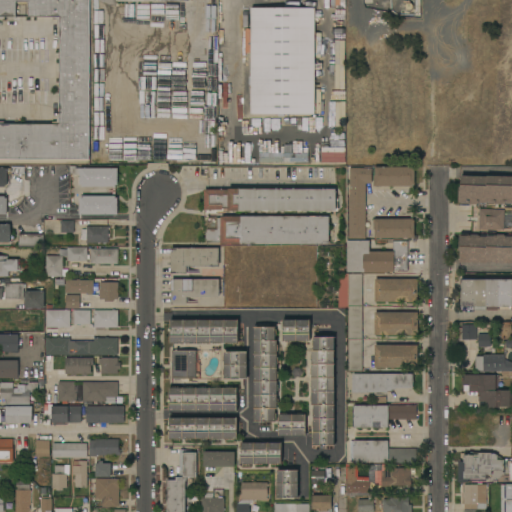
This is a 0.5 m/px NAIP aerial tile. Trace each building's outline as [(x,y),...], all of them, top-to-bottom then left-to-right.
[(89,0),(89,160),(0,160),(0,122),(4,122),(4,125),(52,125),(52,122),(57,122),(57,114),(60,114),(60,28),(57,28),(57,20),(53,20),(53,17),(28,17),(28,2),(16,2),(16,17),(5,17),(5,20),(0,20),(0,0),(89,0)] [(251,8),(315,8),(315,114),(251,114),(251,8)] [(335,40),(340,40),(340,41),(344,41),(345,90),(340,90),(340,89),(335,89),(335,40)] [(335,102),(340,102),(345,102),(345,126),(340,126),(340,127),(336,127),(335,102)] [(321,148),(345,148),(345,164),(321,163),(321,148)] [(231,153),(243,153),(243,162),(230,162),(231,153)] [(260,153),(309,153),(309,164),(260,164),(260,153)] [(81,187),(81,185),(80,185),(80,175),(75,175),(75,174),(69,174),(69,166),(76,166),(76,169),(117,169),(118,185),(115,185),(115,187),(81,187)] [(511,168),(461,166),(461,175),(511,177),(511,168)] [(0,169),(11,169),(11,167),(25,167),(25,175),(7,175),(7,185),(5,185),(5,187),(0,187),(0,169)] [(415,167),(415,185),(412,185),(412,186),(374,187),(374,176),(375,176),(375,167),(415,167)] [(348,236),(349,236),(349,197),(350,197),(350,168),(371,168),(372,184),(365,184),(366,239),(348,239),(348,236)] [(487,177),(487,176),(511,176),(511,205),(505,205),(505,203),(505,204),(504,204),(503,205),(495,204),(494,203),(494,205),(487,204),(487,205),(480,205),(480,203),(479,203),(479,204),(477,204),(477,205),(469,204),(470,203),(468,203),(468,205),(460,205),(460,203),(458,203),(459,187),(460,187),(461,176),(487,177)] [(228,190),(336,189),(336,208),(338,208),(338,212),(217,212),(217,214),(209,214),(209,218),(205,218),(205,210),(204,210),(204,190),(228,190)] [(79,215),(79,198),(81,198),(81,196),(115,196),(115,198),(117,198),(117,215),(79,215)] [(504,210),(503,231),(479,230),(479,209),(504,210)] [(329,217),(329,245),(221,245),(221,243),(206,243),(206,240),(205,240),(205,232),(206,232),(206,230),(217,230),(217,218),(221,218),(221,217),(329,217)] [(413,219),(413,220),(414,220),(414,238),(375,239),(375,229),(374,229),(374,219),(413,219)] [(60,233),(61,221),(74,221),(74,233),(60,233)] [(0,224),(10,224),(10,237),(13,237),(13,242),(0,242),(0,224)] [(106,243),(106,244),(103,244),(103,243),(86,243),(86,241),(81,241),(81,230),(87,230),(87,227),(108,227),(108,228),(109,228),(109,230),(108,230),(108,234),(109,234),(109,237),(108,237),(108,243),(106,243)] [(43,234),(44,247),(19,247),(19,235),(43,234)] [(511,263),(487,263),(460,262),(460,251),(459,251),(459,236),(461,236),(461,234),(487,235),(487,234),(495,234),(495,236),(496,236),(496,235),(504,235),(504,237),(506,237),(506,235),(511,235),(511,263)] [(347,241),(369,241),(369,252),(393,252),(393,242),(408,242),(408,272),(394,272),(390,272),(390,273),(347,273),(347,241)] [(67,261),(67,248),(87,248),(87,255),(89,255),(89,259),(87,259),(87,261),(67,261)] [(219,248),(219,267),(189,267),(189,273),(187,273),(187,274),(171,274),(171,248),(219,248)] [(90,249),(118,249),(118,264),(113,264),(113,265),(110,265),(110,264),(99,264),(99,265),(95,265),(95,264),(90,264),(90,249)] [(0,256),(8,256),(8,260),(18,260),(18,271),(8,272),(8,277),(0,277),(0,256)] [(62,256),(63,267),(63,270),(63,278),(47,279),(46,256),(62,256)] [(348,275),(362,275),(362,372),(348,372),(348,275)] [(219,279),(219,297),(189,297),(189,303),(187,303),(187,304),(171,304),(171,279),(219,279)] [(417,280),(417,302),(375,302),(375,279),(417,280)] [(461,280),(466,280),(466,279),(471,279),(471,280),(479,280),(479,279),(483,279),(483,280),(492,280),(492,279),(496,279),(496,280),(504,280),(504,279),(508,279),(508,280),(511,280),(511,310),(461,310),(461,307),(461,280)] [(66,280),(77,280),(80,280),(93,281),(93,294),(92,294),(92,295),(88,295),(88,294),(66,294),(66,280)] [(100,283),(118,283),(118,300),(113,300),(113,302),(105,302),(105,300),(100,300),(100,283)] [(23,284),(23,299),(5,299),(5,284),(23,284)] [(25,309),(24,292),(26,292),(26,291),(39,291),(39,289),(43,289),(43,291),(44,291),(44,309),(25,309)] [(79,295),(79,309),(66,309),(66,296),(79,295)] [(60,328),(57,328),(46,328),(46,310),(65,310),(67,310),(70,310),(70,328),(60,328)] [(90,310),(90,325),(74,325),(74,311),(90,310)] [(94,311),(112,311),(112,310),(115,310),(115,311),(118,311),(118,328),(108,328),(105,328),(94,328),(94,311)] [(417,313),(417,335),(375,335),(375,313),(417,313)] [(238,320),(238,343),(234,343),(234,344),(228,344),(228,343),(222,343),(222,344),(216,344),(216,343),(207,343),(207,344),(201,344),(201,343),(195,343),(195,344),(188,344),(188,343),(181,343),(181,344),(175,344),(175,343),(170,343),(170,321),(238,320)] [(309,320),(309,341),(308,341),(308,342),(301,342),(301,341),(292,341),(292,342),(285,342),(285,341),(283,341),(283,320),(309,320)] [(462,340),(462,327),(476,326),(476,340),(462,340)] [(254,328),(275,328),(275,330),(276,330),(276,335),(275,335),(275,341),(277,341),(277,345),(278,345),(278,351),(277,351),(277,358),(278,358),(278,364),(277,364),(277,372),(278,372),(278,378),(277,378),(277,409),(275,409),(275,414),(276,414),(276,419),(275,419),(275,422),(254,422),(254,328)] [(478,348),(478,335),(490,334),(490,347),(478,348)] [(0,335),(18,335),(18,353),(0,353),(0,335)] [(46,355),(46,338),(57,338),(57,337),(60,337),(60,338),(70,338),(70,355),(46,355)] [(334,446),(313,446),(313,443),(313,437),(314,437),(313,427),(312,427),(312,421),(313,421),(313,416),(312,416),(312,410),(313,410),(313,405),(312,405),(312,401),(311,401),(311,395),(312,395),(312,387),(310,387),(310,381),(312,381),(312,375),(311,375),(311,368),(312,368),(312,360),(310,360),(310,354),(311,354),(311,351),(313,351),(313,346),(312,346),(312,340),(313,340),(313,338),(334,337),(334,446)] [(73,341),(94,341),(94,338),(105,338),(109,338),(118,338),(118,356),(114,356),(111,355),(109,356),(73,356),(73,341)] [(418,346),(418,368),(374,368),(375,345),(418,346)] [(172,351),(198,351),(198,363),(200,363),(200,378),(172,378),(172,351)] [(247,379),(225,379),(225,372),(223,372),(223,355),(224,355),(224,352),(247,352),(247,379)] [(511,372),(483,372),(483,371),(478,371),(476,371),(476,358),(484,357),(484,356),(505,355),(505,360),(507,361),(511,363),(511,372)] [(93,358),(93,366),(91,366),(91,374),(87,374),(87,376),(82,376),(82,374),(77,374),(77,376),(71,376),(71,374),(65,374),(65,358),(93,358)] [(101,374),(101,364),(98,364),(98,360),(101,360),(101,358),(118,358),(118,363),(120,363),(120,370),(118,370),(118,374),(101,374)] [(0,360),(18,361),(18,379),(0,378),(0,360)] [(485,408),(485,407),(479,407),(479,402),(478,402),(478,393),(469,393),(469,392),(463,393),(464,386),(462,386),(462,375),(468,375),(468,372),(472,372),(472,375),(484,375),(495,375),(496,391),(501,390),(501,391),(508,391),(511,390),(511,407),(510,407),(485,408)] [(399,374),(399,373),(409,373),(409,374),(412,374),(412,389),(395,389),(395,390),(391,390),(391,391),(388,391),(388,393),(352,393),(352,374),(399,374)] [(58,382),(75,382),(75,390),(77,390),(77,402),(71,402),(71,401),(58,401),(58,382)] [(118,382),(118,398),(115,398),(115,404),(105,404),(105,402),(83,402),(83,382),(118,382)] [(0,383),(13,383),(13,389),(18,389),(18,386),(28,386),(28,383),(37,383),(37,392),(30,392),(30,405),(5,405),(5,399),(0,399),(0,383)] [(170,411),(170,388),(173,388),(173,387),(179,387),(179,388),(187,388),(187,387),(192,387),(192,388),(200,388),(200,387),(206,387),(206,388),(237,388),(237,411),(170,411)] [(81,423),(68,423),(52,423),(52,417),(45,417),(45,405),(55,405),(55,407),(68,407),(68,406),(81,407),(81,423)] [(354,428),(354,427),(352,427),(352,407),(354,407),(354,406),(416,406),(416,420),(388,419),(388,428),(354,428)] [(5,424),(5,407),(32,407),(32,424),(5,424)] [(124,407),(124,423),(112,423),(112,424),(108,424),(108,423),(86,423),(86,407),(124,407)] [(279,436),(279,414),(305,414),(305,436),(279,436)] [(237,418),(237,439),(170,439),(170,418),(237,418)] [(119,439),(119,450),(120,450),(120,455),(96,455),(96,457),(89,457),(89,441),(96,441),(96,439),(119,439)] [(0,440),(13,440),(13,448),(14,448),(14,463),(0,463),(0,440)] [(361,441),(361,440),(366,440),(366,441),(377,441),(377,440),(382,440),(382,441),(388,441),(388,449),(416,449),(416,463),(354,463),(353,462),(352,442),(361,441)] [(50,441),(50,452),(36,452),(35,441),(50,441)] [(281,443),(281,464),(263,464),(263,465),(257,465),(257,464),(250,464),(250,465),(243,465),(243,464),(241,464),(241,443),(281,443)] [(87,444),(87,458),(53,458),(53,444),(87,444)] [(196,478),(190,478),(188,478),(186,478),(186,481),(185,481),(185,511),(167,511),(167,510),(167,500),(167,494),(167,491),(167,485),(167,480),(175,480),(175,476),(179,476),(179,450),(183,450),(183,452),(196,452),(196,478)] [(203,467),(203,452),(234,452),(234,467),(203,467)] [(468,479),(468,482),(459,482),(460,462),(464,462),(464,455),(470,456),(470,453),(472,453),(472,454),(494,454),(497,456),(497,460),(504,460),(504,471),(491,471),(491,475),(486,475),(486,479),(468,479)] [(87,487),(75,487),(75,483),(74,483),(74,479),(75,479),(75,475),(73,475),(73,461),(87,461),(87,487)] [(111,477),(95,477),(96,463),(99,463),(99,461),(103,461),(103,463),(111,463),(111,477)] [(52,474),(55,474),(55,465),(69,465),(69,475),(67,475),(67,488),(63,488),(63,491),(56,491),(56,488),(52,488),(52,474)] [(381,487),(381,480),(376,480),(376,474),(381,474),(381,471),(386,471),(387,476),(389,476),(389,469),(411,468),(411,477),(410,477),(411,486),(381,487)] [(298,497),(277,497),(277,496),(276,496),(276,490),(277,490),(277,480),(276,480),(276,470),(298,470),(298,497)] [(324,471),(324,484),(312,484),(311,471),(324,471)] [(347,477),(356,477),(356,481),(357,481),(357,480),(359,480),(359,481),(370,481),(369,493),(352,493),(351,494),(347,494),(347,477)] [(119,479),(119,506),(116,506),(116,507),(102,507),(102,499),(95,499),(95,496),(94,495),(94,493),(95,493),(95,479),(119,479)] [(262,483),(262,482),(266,482),(267,482),(267,500),(252,500),(250,505),(249,505),(249,511),(236,511),(237,504),(241,499),(241,483),(262,483)] [(15,511),(15,484),(30,484),(30,490),(31,490),(31,500),(30,500),(30,502),(29,502),(29,511),(15,511)] [(511,511),(501,511),(501,503),(502,503),(502,499),(501,499),(501,485),(506,485),(506,484),(511,484),(511,498),(505,499),(505,502),(506,502),(506,500),(511,500),(511,511)] [(477,510),(477,509),(464,509),(464,505),(463,505),(463,498),(462,498),(462,493),(463,493),(464,485),(477,485),(486,485),(486,510),(477,510)] [(224,511),(198,511),(198,498),(205,498),(204,493),(213,493),(213,498),(218,498),(218,497),(222,497),(222,498),(224,498),(224,511)] [(331,495),(331,509),(328,509),(328,511),(321,511),(321,510),(318,510),(318,509),(317,509),(317,510),(314,510),(314,509),(312,509),(312,496),(331,495)] [(51,511),(40,511),(41,499),(42,499),(42,497),(51,497),(50,499),(52,499),(51,511)] [(373,511),(358,511),(358,500),(368,500),(368,498),(373,498),(373,511)] [(383,511),(383,500),(390,499),(390,498),(409,498),(409,505),(412,505),(412,511),(383,511)]
